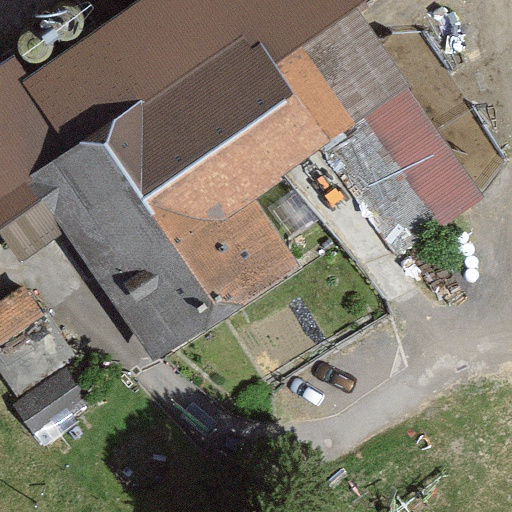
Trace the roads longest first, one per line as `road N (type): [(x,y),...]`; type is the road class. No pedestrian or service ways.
road 1 (track): [(511,332),(499,329),(322,436),(237,431),(177,407),(109,340),(61,276),(0,276)]
road 2 (track): [(442,0),(453,87),(511,221)]
